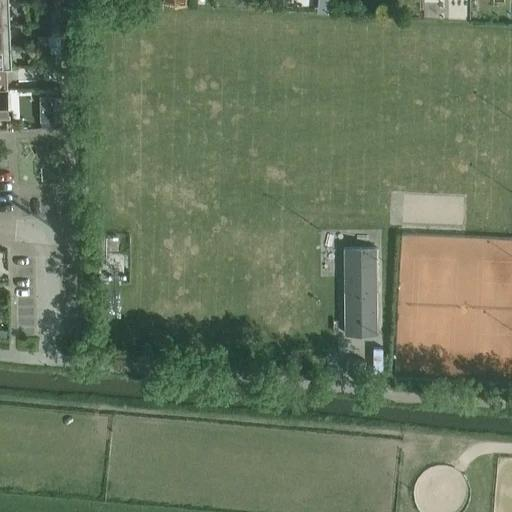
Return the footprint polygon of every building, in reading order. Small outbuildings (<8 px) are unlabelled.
[(1,4),(0,3),(0,25),(3,25),(10,25),(9,18),(9,4),(1,4)] [(52,13),(41,14),(41,24),(52,24),(52,23),(52,13)] [(60,13),(52,13),(52,23),(61,23),(61,19),(60,13)] [(61,23),(52,23),(52,24),(52,36),(61,35),(61,23)] [(3,25),(0,25),(0,47),(4,47),(11,47),(10,37),(10,25),(3,25)] [(48,36),(38,36),(39,45),(41,45),(49,45),(48,36)] [(49,45),(41,45),(41,54),(51,54),(51,45),(49,45)] [(4,47),(0,47),(0,68),(5,69),(12,69),(12,68),(11,57),(11,47),(4,47)] [(53,66),(62,66),(61,54),(53,54),(53,66)] [(62,66),(53,66),(53,79),(62,79),(62,66)] [(54,110),(63,109),(62,97),(54,97),(54,110)] [(63,109),(54,110),(54,122),(63,122),(63,109)] [(346,334),(378,333),(378,247),(346,247),(346,334)] [(367,369),(368,358),(349,356),(348,368),(367,369)]
